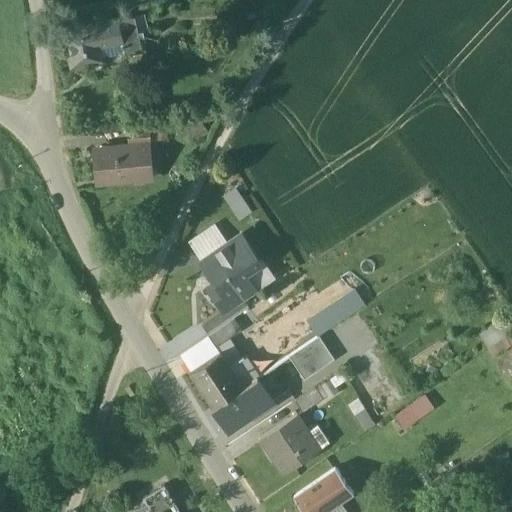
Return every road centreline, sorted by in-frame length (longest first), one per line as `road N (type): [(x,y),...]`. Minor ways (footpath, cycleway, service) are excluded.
road 1 (residential): [(39,136),(78,230),(250,511)]
road 2 (track): [(133,320),(207,166),(309,0)]
road 3 (track): [(133,320),(73,511)]
road 4 (track): [(34,0),(46,83),(39,136)]
